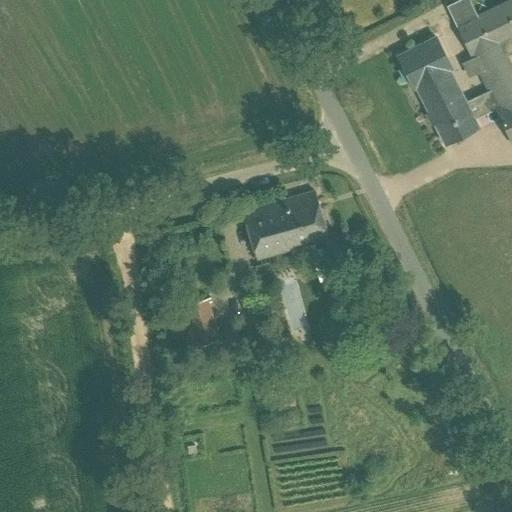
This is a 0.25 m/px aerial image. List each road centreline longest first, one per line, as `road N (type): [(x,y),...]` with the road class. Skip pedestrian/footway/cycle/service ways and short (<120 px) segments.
road 1 (unclassified): [(355,154),(0,238)]
road 2 (unclassified): [(511,470),(355,154)]
road 3 (track): [(163,511),(119,212)]
road 4 (unclassified): [(355,154),(276,0)]
